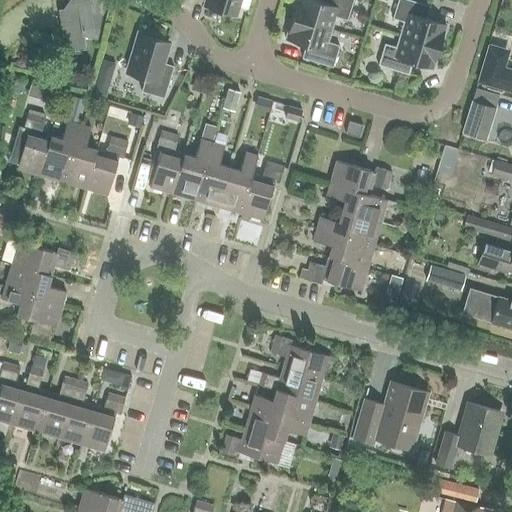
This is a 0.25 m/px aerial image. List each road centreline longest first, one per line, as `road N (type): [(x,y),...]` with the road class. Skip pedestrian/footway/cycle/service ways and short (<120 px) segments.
road 1 (residential): [(511,376),(253,298),(190,268)]
road 2 (residential): [(482,0),(455,93),(439,111),(415,118),(250,66)]
road 3 (residential): [(190,268),(119,244),(102,326)]
road 4 (residential): [(250,66),(209,57),(172,16),(127,0)]
road 5 (residential): [(140,482),(172,351)]
